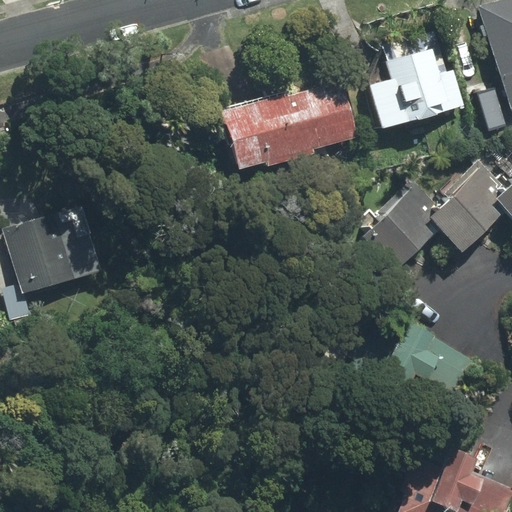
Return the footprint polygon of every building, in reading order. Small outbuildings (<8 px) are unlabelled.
[(511,0),(492,0),(477,5),(507,107),(511,105),(511,0)] [(367,80),(378,123),(462,102),(452,60),(434,65),(426,32),(382,43),(390,74),(367,80)] [(342,68),(217,103),(234,164),(359,129),(342,68)] [(421,173),(349,230),(383,271),(436,228),(453,248),(502,208),(511,220),(511,171),(500,182),(479,157),(437,192),(421,173)] [(86,204),(4,227),(22,291),(104,267),(86,204)] [(478,366),(398,311),(357,371),(437,426),(478,366)] [(394,511),(443,511),(447,503),(456,507),(460,496),(472,500),(467,511),(508,511),(511,504),(511,485),(470,470),(478,448),(426,429),(394,511)]
